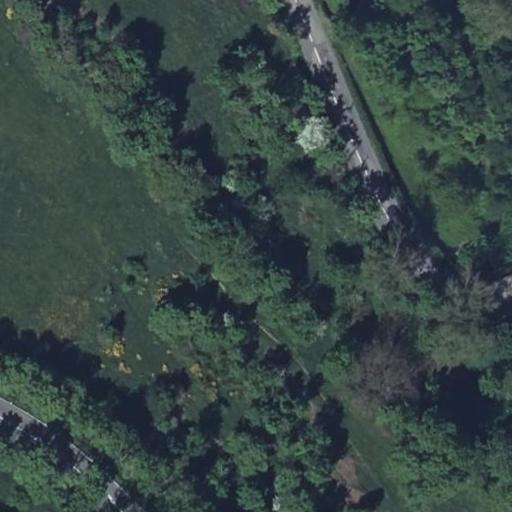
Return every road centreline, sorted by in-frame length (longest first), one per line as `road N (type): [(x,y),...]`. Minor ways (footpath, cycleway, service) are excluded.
road 1 (secondary): [(297,0),(395,228),(445,288),(468,302),(511,300)]
road 2 (secondary): [(123,511),(68,460),(0,417)]
